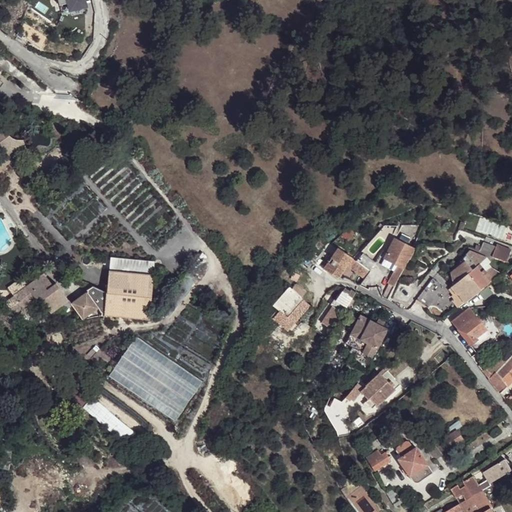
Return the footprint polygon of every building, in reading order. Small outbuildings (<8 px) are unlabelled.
[(65,122),(52,114),(47,121),(61,129),(65,122)] [(4,128),(0,131),(0,149),(1,151),(0,151),(0,175),(6,171),(3,167),(10,162),(17,162),(32,151),(28,148),(26,145),(24,139),(18,139),(13,137),(9,133),(4,128)] [(98,141),(91,134),(81,143),(88,150),(98,141)] [(413,244),(417,243),(421,229),(417,228),(417,230),(413,228),(409,239),(413,244)] [(409,258),(414,248),(394,238),(389,248),(409,258)] [(480,244),(476,253),(486,257),(502,263),(507,251),(493,245),(491,248),(480,244)] [(366,275),(370,269),(356,259),(339,248),(327,266),(339,276),(344,269),(344,268),(348,263),(349,263),(355,268),(366,275)] [(398,280),(409,258),(389,248),(384,259),(397,267),(396,269),(387,287),(388,288),(392,291),(398,280)] [(467,252),(484,259),(486,257),(476,253),(469,250),(467,252)] [(484,259),(467,252),(464,255),(473,268),(477,265),(484,259)] [(468,272),(473,268),(464,255),(452,271),(454,283),(468,272)] [(383,262),(396,269),(397,267),(384,259),(383,262)] [(106,260),(105,271),(151,276),(152,265),(106,260)] [(473,268),(468,272),(481,289),(486,285),(480,277),(484,274),(485,274),(477,265),(473,268)] [(102,313),(147,318),(148,308),(151,276),(105,271),(104,290),(102,313)] [(464,302),(481,289),(468,272),(454,283),(452,285),(456,293),(458,294),(459,294),(464,302)] [(29,284),(14,295),(16,298),(23,308),(33,301),(35,305),(42,300),(51,313),(70,300),(57,283),(53,286),(44,273),(29,284)] [(484,274),(480,277),(486,285),(487,283),(490,281),(484,274)] [(29,284),(24,277),(9,288),(14,295),(29,284)] [(376,282),(366,277),(362,285),(371,290),(376,282)] [(301,282),(293,290),(303,298),(310,290),(301,282)] [(443,291),(432,282),(416,304),(427,312),(443,291)] [(83,296),(93,309),(97,306),(100,313),(102,313),(104,290),(93,285),(86,289),(88,291),(83,296)] [(290,288),(275,306),(289,318),(305,300),(303,298),(293,290),(290,288)] [(347,288),(329,317),(338,323),(339,323),(338,322),(347,306),(348,307),(357,293),(353,290),(352,291),(347,288)] [(388,299),(392,291),(388,288),(384,297),(388,299)] [(458,294),(456,293),(454,295),(457,298),(453,301),(458,307),(464,302),(459,294),(458,294)] [(16,298),(14,295),(5,302),(7,305),(16,298)] [(83,317),(93,309),(83,296),(72,303),(83,317)] [(17,313),(23,308),(16,298),(7,305),(5,306),(0,313),(0,333),(6,337),(14,325),(10,323),(17,313)] [(20,316),(35,305),(33,301),(23,308),(17,313),(10,323),(14,325),(20,316)] [(147,318),(151,318),(158,308),(152,303),(148,308),(147,318)] [(451,322),(473,349),(491,335),(470,308),(451,322)] [(354,346),(373,358),(390,330),(383,327),(378,324),(363,315),(350,338),(356,341),(353,346),(354,346)] [(329,317),(319,332),(329,338),(338,323),(329,317)] [(30,332),(33,341),(42,337),(40,329),(30,332)] [(203,381),(136,336),(122,357),(189,400),(203,381)] [(356,341),(350,338),(347,342),(353,346),(356,341)] [(189,400),(122,357),(109,377),(176,421),(189,400)] [(511,359),(510,357),(502,366),(489,379),(500,393),(511,380),(511,359)] [(495,359),(483,372),(485,374),(490,370),(498,362),(495,359)] [(489,379),(502,366),(498,362),(490,370),(485,374),(489,379)] [(370,396),(377,404),(394,389),(379,372),(365,385),(367,389),(363,393),(368,398),(370,396)] [(126,446),(136,434),(93,398),(83,409),(126,446)] [(421,429),(415,433),(427,451),(433,447),(421,429)] [(441,439),(448,450),(462,441),(455,430),(441,439)] [(409,475),(426,463),(409,437),(406,439),(403,434),(399,433),(391,438),(391,442),(394,447),(391,449),(409,475)] [(415,433),(409,437),(426,463),(432,459),(427,451),(415,433)] [(366,451),(374,447),(370,441),(363,446),(366,451)] [(380,443),(374,447),(366,451),(362,454),(368,462),(385,452),(380,443)] [(493,508),(495,506),(485,488),(489,486),(485,481),(481,483),(476,474),(466,480),(468,483),(460,488),(458,483),(451,487),(459,501),(459,502),(464,511),(483,511),(493,507),(493,508)] [(443,506),(432,511),(464,511),(459,502),(445,510),(443,506)]
